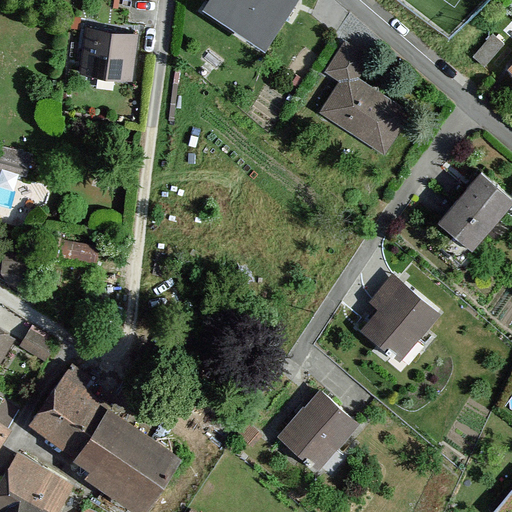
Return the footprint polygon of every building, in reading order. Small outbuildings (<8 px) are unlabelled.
[(297,0),(219,0),(213,10),(276,54),(308,7),(297,0)] [(147,42),(95,36),(89,82),(141,88),(147,42)] [(376,154),(406,109),(365,82),(378,62),(346,41),(325,73),(344,85),(322,119),(376,154)] [(511,55),(501,68),(511,78),(511,55)] [(430,213),(469,252),(511,206),(511,201),(477,167),(430,213)] [(444,308),(393,270),(350,326),(401,365),(444,308)] [(24,343),(48,356),(58,336),(34,324),(24,343)] [(0,382),(22,343),(0,329),(0,382)] [(119,414),(71,381),(37,432),(83,464),(119,414)] [(356,418),(318,389),(277,443),(315,472),(356,418)] [(158,511),(192,466),(119,414),(83,464),(98,474),(89,486),(126,511),(158,511)] [(0,426),(0,464),(19,441),(0,426)] [(80,492),(22,464),(0,493),(0,508),(5,511),(81,511),(78,511),(80,492)] [(511,511),(511,476),(486,509),(489,511),(511,511)]
